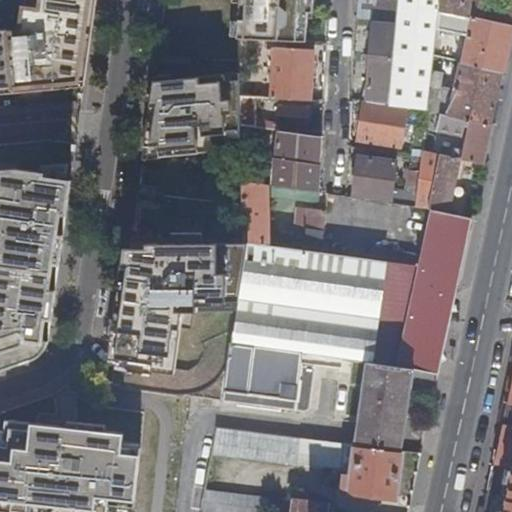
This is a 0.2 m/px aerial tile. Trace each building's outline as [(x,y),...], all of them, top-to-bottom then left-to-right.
[(28,0),(23,32),(11,33),(11,29),(0,30),(0,87),(14,87),(15,93),(54,89),(55,82),(85,80),(95,0),(28,0)] [(313,13),(313,0),(240,0),(240,10),(249,11),(248,21),(239,20),(238,38),(306,42),(308,13),(313,13)] [(392,0),(358,0),(357,20),(375,21),(398,23),(400,1),(392,0)] [(391,105),(428,111),(431,85),(435,56),(439,23),(440,11),(441,11),(442,0),(399,0),(400,1),(398,23),(391,105)] [(442,0),(441,11),(511,26),(511,2),(499,0),(442,0)] [(249,11),(240,10),(239,20),(248,21),(249,11)] [(462,62),(504,71),(511,34),(511,26),(441,11),(440,11),(439,23),(470,30),(462,62)] [(375,21),(367,101),(391,105),(398,23),(375,21)] [(276,48),(273,99),(311,101),(314,50),(276,48)] [(449,115),(493,125),(504,71),(462,62),(455,60),(454,64),(460,66),(455,90),(449,115)] [(240,84),(240,80),(227,81),(226,75),(155,82),(144,158),(214,152),(213,135),(223,134),(223,132),(241,130),(241,126),(241,97),(240,84)] [(431,85),(428,111),(442,114),(449,115),(455,90),(431,85)] [(241,97),(241,126),(279,131),(308,135),(309,127),(310,109),(278,107),(277,123),(256,121),(256,98),(241,97)] [(367,101),(366,101),(359,140),(401,147),(406,115),(427,118),(428,111),(391,105),(367,101)] [(461,159),(484,165),(493,125),(449,115),(442,114),(438,132),(466,138),(462,154),(455,153),(454,157),(461,159)] [(245,128),(243,154),(263,157),(265,131),(245,128)] [(308,135),(279,131),(276,159),(319,165),(321,137),(308,135)] [(412,154),(414,155),(422,156),(423,150),(425,137),(416,136),(415,150),(412,149),(412,154)] [(416,206),(429,208),(440,154),(423,150),(422,156),(416,206)] [(429,208),(433,209),(450,213),(461,159),(454,157),(440,154),(429,208)] [(390,200),(390,202),(416,206),(422,156),(414,155),(413,163),(411,163),(410,172),(409,172),(407,191),(392,189),(397,161),(359,155),(353,195),(390,200)] [(262,184),(273,186),(318,192),(319,165),(276,159),(265,157),(262,184)] [(48,342),(71,182),(63,180),(63,166),(42,167),(41,172),(16,171),(0,171),(0,371),(33,360),(39,356),(42,353),(47,346),(48,342)] [(242,182),(244,242),(250,243),(301,250),(302,240),(297,240),(297,237),(265,233),(264,195),(319,202),(320,192),(318,192),(273,186),(262,184),(242,182)] [(309,209),(305,251),(321,253),(324,231),(326,211),(309,209)] [(421,266),(448,270),(461,272),(473,217),(450,213),(433,209),(421,266)] [(240,298),(250,243),(203,244),(203,234),(172,233),(172,243),(131,243),(116,359),(111,387),(150,392),(178,396),(184,396),(188,396),(194,395),(198,394),(203,392),(207,389),(212,387),(216,384),(219,381),(223,377),(226,373),(228,368),(229,363),(230,359),(231,354),(231,349),(212,347),(211,352),(210,357),(207,362),(204,365),(200,369),(196,371),(191,373),(186,374),(181,374),(175,373),(183,311),(197,311),(197,301),(233,301),(240,301),(240,298)] [(250,243),(240,298),(379,319),(388,262),(321,253),(305,251),(301,250),(250,243)] [(388,262),(379,319),(435,327),(448,270),(421,266),(410,265),(388,262)] [(448,270),(435,327),(449,329),(461,272),(448,270)] [(238,311),(232,342),(306,353),(333,357),(369,363),(373,363),(379,319),(240,298),(240,301),(238,311)] [(435,327),(379,319),(373,363),(413,369),(426,372),(435,327)] [(449,329),(435,327),(426,372),(439,375),(449,329)] [(228,368),(222,405),(225,405),(226,399),(283,407),(283,406),(306,408),(313,366),(304,364),(306,353),(232,342),(231,349),(231,354),(230,359),(229,363),(228,368)] [(413,369),(373,363),(369,363),(362,406),(346,404),(344,416),(361,418),(360,420),(405,425),(413,369)] [(226,399),(225,405),(307,414),(311,412),(318,366),(313,366),(306,408),(283,406),(283,407),(226,399)] [(124,442),(125,433),(106,431),(107,426),(57,420),(56,426),(7,421),(6,432),(0,431),(0,502),(26,505),(28,475),(85,480),(85,482),(91,482),(90,495),(111,497),(136,500),(141,455),(123,453),(124,442)] [(403,439),(405,425),(360,420),(358,434),(356,446),(402,452),(403,439)] [(496,466),(511,467),(511,425),(505,425),(496,466)] [(356,446),(320,441),(218,428),(213,454),(300,465),(300,461),(340,467),(340,465),(354,467),(353,475),(345,474),(344,480),(352,481),(351,491),(395,497),(402,452),(356,446)] [(141,455),(142,444),(124,442),(123,453),(141,455)] [(511,511),(511,467),(496,466),(486,511),(511,511)] [(98,511),(135,511),(136,500),(111,497),(90,495),(91,482),(85,482),(85,480),(28,475),(26,505),(98,511)] [(267,511),(269,501),(207,493),(204,510),(203,511),(267,511)] [(329,511),(331,506),(292,501),(291,511),(329,511)]
